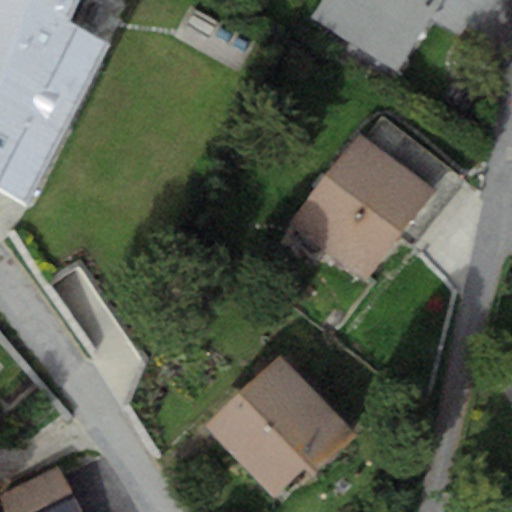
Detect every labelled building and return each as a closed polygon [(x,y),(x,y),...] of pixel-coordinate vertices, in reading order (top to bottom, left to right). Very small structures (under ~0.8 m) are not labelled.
[(76,0),(0,0),(0,186),(29,202),(109,43),(68,18),(76,0)] [(323,0),(312,17),(395,71),(441,0),(323,0)] [(360,132),(289,223),(363,281),(399,234),(413,245),(465,178),(383,115),(366,137),(360,132)] [(282,355),(208,424),(278,499),(353,429),(282,355)] [(79,511),(57,467),(0,495),(0,496),(8,511),(79,511)]
